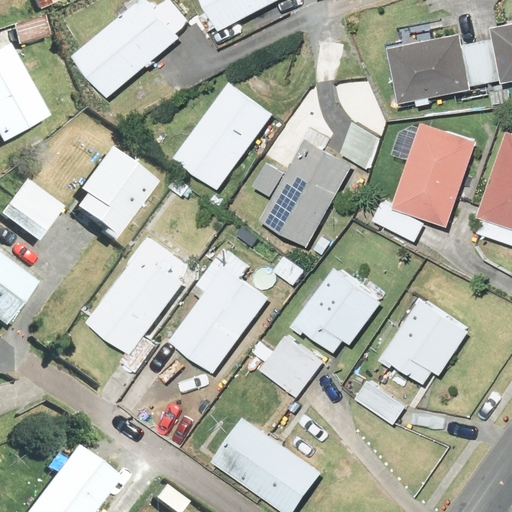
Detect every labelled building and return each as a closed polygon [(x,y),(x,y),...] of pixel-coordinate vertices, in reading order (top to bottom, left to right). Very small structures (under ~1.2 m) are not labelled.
[(31,0),(35,10),(59,0),(31,0)] [(110,98),(182,37),(150,0),(137,0),(73,56),(110,98)] [(203,0),(221,32),(279,0),(203,0)] [(45,13),(8,27),(15,49),(53,35),(45,13)] [(511,23),(494,27),(505,80),(511,78),(511,23)] [(462,31),(389,47),(401,102),(474,87),(462,31)] [(0,138),(42,115),(2,44),(0,44),(0,138)] [(221,189),(276,113),(232,81),(176,156),(221,189)] [(511,90),(491,93),(493,108),(511,106),(511,90)] [(384,139),(356,122),(346,155),(375,169),(384,139)] [(480,142),(425,123),(396,205),(451,225),(480,142)] [(488,220),(484,234),(511,242),(511,132),(510,131),(483,218),(488,220)] [(357,165),(309,138),(261,220),(309,248),(357,165)] [(109,239),(149,184),(102,149),(72,190),(77,193),(66,208),(109,239)] [(62,208),(24,180),(0,212),(0,215),(36,242),(62,208)] [(252,267),(226,247),(195,288),(206,297),(172,343),(217,376),(274,299),(244,277),(252,267)] [(187,283),(143,249),(86,323),(130,357),(187,283)] [(289,255),(276,270),(297,289),(310,274),(289,255)] [(0,256),(0,324),(33,282),(0,256)] [(384,303),(339,268),(293,327),(333,358),(346,340),(352,344),(384,303)] [(472,330),(423,298),(382,362),(425,389),(436,371),(443,375),(472,330)] [(291,334),(264,369),(301,398),(328,362),(291,334)] [(370,381),(358,399),(398,425),(410,408),(370,381)] [(249,415),(217,460),(288,511),(296,511),(327,471),(249,415)] [(89,511),(114,478),(68,445),(19,511),(89,511)]
